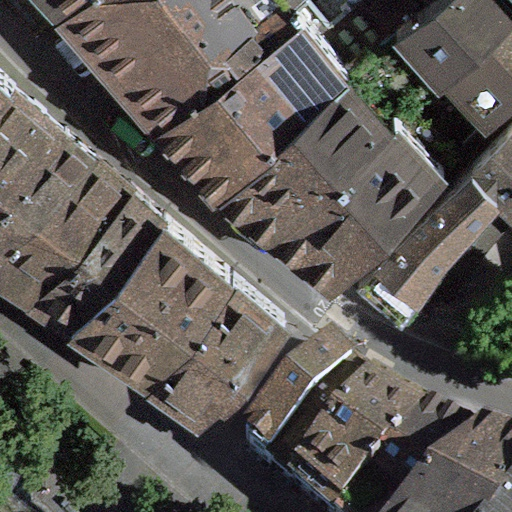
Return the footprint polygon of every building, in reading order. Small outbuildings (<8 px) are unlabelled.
[(66,0),(63,2),(157,111),(300,5),(295,0),(66,0)] [(295,0),(300,5),(157,111),(218,180),(421,0),(352,0),(329,20),(312,0),(295,0)] [(511,0),(421,0),(218,180),(331,271),(394,209),(455,149),(408,99),(444,67),(489,116),(511,93),(511,0)] [(0,187),(68,126),(8,74),(0,82),(0,187)] [(511,203),(511,121),(471,161),(494,188),(511,203)] [(0,237),(96,150),(68,126),(0,187),(0,237)] [(0,265),(31,286),(129,178),(96,150),(0,237),(0,265)] [(359,268),(400,304),(446,245),(443,242),(494,188),(471,161),(359,268)] [(72,313),(164,209),(129,178),(31,286),(72,313)] [(149,365),(232,267),(164,209),(72,313),(149,365)] [(200,401),(284,312),(232,267),(149,365),(200,401)] [(295,483),(372,387),(328,348),(296,383),(274,405),(247,444),(295,483)] [(328,511),(341,511),(426,417),(372,387),(295,483),(328,511)] [(416,511),(480,445),(426,417),(341,511),(416,511)] [(507,511),(511,508),(511,450),(485,440),(480,445),(416,511),(507,511)]
